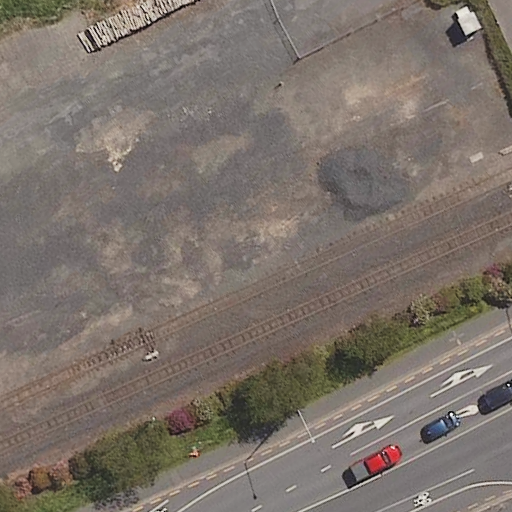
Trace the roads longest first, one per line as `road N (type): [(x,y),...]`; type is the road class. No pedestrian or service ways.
road 1 (unclassified): [(511,404),(386,467)]
road 2 (primary): [(511,451),(447,451),(386,467)]
